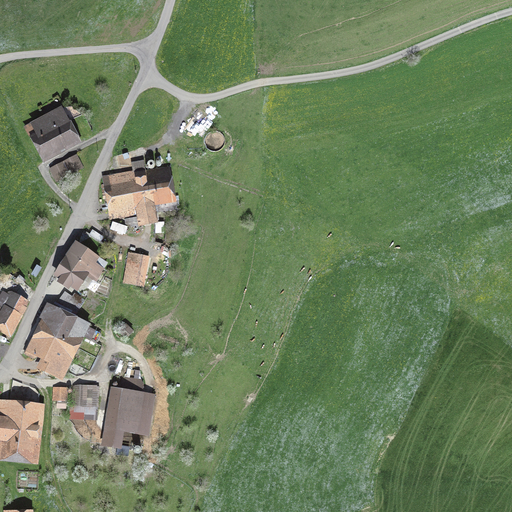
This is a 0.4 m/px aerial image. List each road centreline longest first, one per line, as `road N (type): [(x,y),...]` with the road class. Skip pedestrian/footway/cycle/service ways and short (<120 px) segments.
road 1 (unclassified): [(511,11),(359,69),(204,98),(143,72)]
road 2 (unclassified): [(0,372),(143,72)]
road 3 (unclassified): [(0,59),(153,48)]
